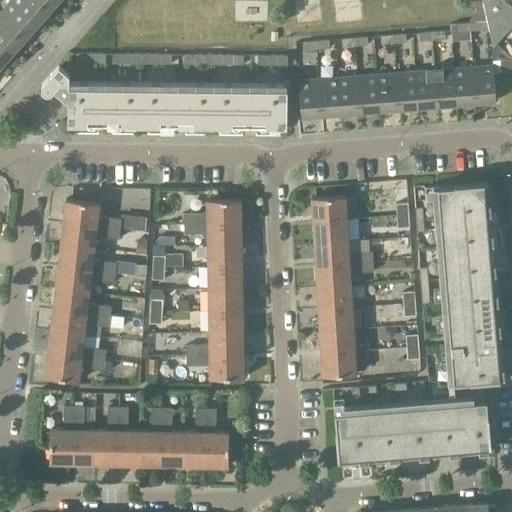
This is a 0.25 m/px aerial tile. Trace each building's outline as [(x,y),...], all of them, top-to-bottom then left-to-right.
[(38,23),(11,0),(9,0),(0,10),(0,15),(25,38),(38,23)] [(51,8),(41,0),(11,0),(38,23),(51,8)] [(58,0),(41,0),(51,8),(58,0)] [(511,6),(505,0),(482,0),(493,47),(511,25),(511,6)] [(25,38),(0,15),(0,41),(12,52),(25,38)] [(469,21),(470,29),(482,28),(481,20),(469,21)] [(470,29),(469,21),(456,22),(457,30),(470,29)] [(431,30),(432,38),(444,37),(444,29),(431,30)] [(432,38),(431,30),(418,31),(419,39),(432,38)] [(392,33),(393,41),(406,40),(405,32),(392,33)] [(393,41),(392,33),(380,34),(381,42),(393,41)] [(353,36),(354,44),(367,43),(367,35),(353,36)] [(354,44),(353,36),(341,37),(342,45),(354,44)] [(315,39),(315,47),(329,46),(328,38),(315,39)] [(315,47),(315,39),(303,40),(304,48),(315,47)] [(0,65),(12,52),(0,41),(0,65)] [(76,52),(76,61),(85,61),(85,52),(76,52)] [(85,52),(85,61),(95,62),(95,52),(85,52)] [(105,52),(95,52),(95,62),(105,62),(105,52)] [(112,52),(112,62),(122,62),(122,52),(112,52)] [(122,52),(122,62),(132,62),(132,52),(122,52)] [(141,53),(132,52),(132,62),(141,62),(141,53)] [(141,53),(141,62),(151,62),(152,53),(141,53)] [(152,53),(151,62),(161,62),(161,53),(152,53)] [(171,53),(161,53),(161,62),(171,62),(171,53)] [(184,53),(184,62),(195,63),(195,53),(184,53)] [(195,53),(195,63),(205,63),(204,53),(195,53)] [(214,53),(204,53),(205,63),(214,63),(214,53)] [(214,53),(214,63),(224,63),(224,53),(214,53)] [(224,53),(224,63),(234,63),(234,53),(224,53)] [(234,53),(234,63),(243,63),(243,54),(234,53)] [(257,54),(257,63),(268,63),(268,54),(257,54)] [(278,54),(268,54),(268,63),(278,63),(278,54)] [(287,54),(278,54),(278,63),(287,63),(287,54)] [(473,65),(476,101),(495,99),(492,63),(473,65)] [(104,123),(104,86),(69,86),(69,73),(59,64),(43,82),(42,83),(42,84),(41,85),(41,86),(41,87),(42,88),(42,89),(44,91),(45,91),(47,92),(48,92),(49,92),(50,92),(50,91),(52,90),(54,88),(68,100),(67,123),(104,123)] [(476,101),(473,65),(454,66),(457,103),(476,101)] [(457,103),(454,66),(434,68),(437,104),(457,103)] [(437,104),(434,68),(415,69),(418,106),(437,104)] [(418,106),(415,69),(395,71),(398,107),(418,106)] [(398,107),(395,71),(376,73),(379,109),(398,107)] [(379,109),(376,73),(357,74),(360,110),(379,109)] [(360,110),(357,74),(337,76),(340,112),(360,110)] [(340,112),(337,76),(318,77),(321,114),(340,112)] [(321,114),(318,77),(298,79),(301,115),(321,114)] [(104,86),(104,123),(140,124),(141,86),(104,86)] [(141,86),(140,124),(177,124),(177,87),(141,86)] [(177,87),(177,124),(213,124),(214,87),(177,87)] [(214,87),(213,124),(250,125),(250,87),(214,87)] [(250,87),(250,125),(286,125),(287,88),(250,87)] [(499,311),(488,180),(425,186),(426,195),(432,194),(438,194),(448,314),(453,381),(504,377),(499,311)] [(313,218),(347,216),(346,194),(312,196),(313,218)] [(64,220),(120,226),(121,217),(98,214),(100,201),(66,197),(64,220)] [(184,221),(241,220),(240,197),(207,198),(207,211),(184,211),(184,221)] [(408,202),(396,203),(396,212),(409,211),(408,202)] [(423,206),(415,207),(416,218),(423,218),(423,206)] [(121,217),(120,226),(143,229),(145,214),(122,211),(121,217)] [(409,211),(396,212),(398,227),(410,226),(409,211)] [(347,216),(313,218),(315,240),(348,238),(347,216)] [(423,218),(416,218),(417,231),(424,230),(423,218)] [(120,226),(64,220),(61,242),(95,246),(96,234),(119,237),(120,226)] [(241,220),(184,221),(184,231),(207,231),(207,242),(241,242),(241,220)] [(157,234),(156,242),(173,242),(173,234),(157,234)] [(136,237),(135,250),(144,251),(145,238),(136,237)] [(348,238),(315,240),(316,262),(373,259),(372,249),(349,251),(348,238)] [(95,246),(61,242),(58,264),(115,270),(116,261),(93,258),(95,246)] [(241,242),(207,242),(208,265),(242,264),(241,242)] [(373,259),(316,262),(317,284),(351,282),(350,271),(374,269),(373,259)] [(152,269),(165,270),(166,260),(153,260),(152,269)] [(115,270),(58,264),(56,286),(89,290),(91,278),(114,281),(115,270)] [(242,264),(208,265),(208,287),(242,286),(242,264)] [(427,266),(419,267),(420,279),(428,278),(427,266)] [(165,270),(152,269),(152,278),(165,279),(165,270)] [(428,278),(420,279),(421,291),(429,290),(428,278)] [(351,282),(317,284),(319,307),(352,305),(351,282)] [(89,290),(56,286),(53,308),(110,315),(111,304),(88,302),(89,290)] [(242,286),(208,287),(209,309),(242,309),(242,286)] [(415,290),(402,291),(403,303),(415,302),(415,290)] [(429,290),(421,291),(422,302),(430,302),(429,290)] [(150,310),(163,311),(164,298),(151,297),(150,310)] [(415,302),(403,303),(404,315),(416,314),(415,302)] [(352,305),(319,307),(320,329),(354,327),(352,305)] [(110,315),(53,308),(51,330),(84,334),(86,321),(109,324),(110,315)] [(242,309),(209,309),(209,331),(243,331),(242,309)] [(163,311),(150,310),(149,323),(162,323),(163,311)] [(354,327),(320,329),(321,351),(355,349),(354,327)] [(84,334),(51,330),(48,352),(105,359),(106,348),(83,345),(84,334)] [(243,331),(209,331),(209,343),(186,343),(186,354),(243,353),(243,331)] [(418,333),(406,334),(406,346),(419,344),(418,333)] [(419,344),(406,346),(407,358),(420,358),(419,344)] [(355,349),(321,351),(323,373),(356,371),(355,349)] [(105,359),(48,352),(46,374),(79,378),(81,365),(104,368),(105,359)] [(243,353),(186,354),(187,363),(210,363),(210,376),(244,375),(243,353)] [(406,381),(394,382),(394,390),(407,389),(406,381)] [(376,384),(352,386),(353,394),(376,391),(376,384)] [(344,402),(343,397),(334,398),(339,460),(491,448),(487,398),(344,409),(344,402)] [(72,461),(73,404),(64,404),(63,427),(50,427),(50,460),(72,461)] [(94,461),(95,428),(83,427),(84,404),(73,404),(72,461),(94,461)] [(116,462),(118,405),(108,405),(107,428),(95,428),(94,461),(116,462)] [(139,462),(139,428),(128,428),(128,405),(118,405),(116,462),(139,462)] [(161,463),(162,406),(152,405),(151,429),(139,428),(139,462),(161,463)] [(183,463),(184,429),(171,429),(172,406),(162,406),(161,463),(183,463)] [(205,464),(206,407),(196,407),(195,430),(184,429),(183,463),(205,464)] [(206,407),(205,464),(228,464),(228,430),(215,430),(216,407),(206,407)] [(488,511),(488,501),(468,502),(468,511),(488,511)] [(468,511),(468,502),(449,504),(449,511),(468,511)]
